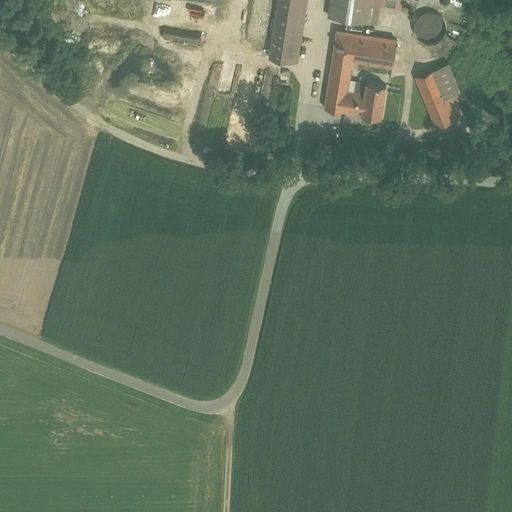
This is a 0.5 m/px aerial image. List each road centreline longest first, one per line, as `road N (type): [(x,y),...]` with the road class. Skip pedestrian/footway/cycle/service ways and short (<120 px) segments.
road 1 (unclassified): [(0,332),(188,404),(218,405),(234,396),(247,372),(295,183),(509,183)]
road 2 (track): [(0,41),(13,40),(81,108),(158,147),(295,183)]
